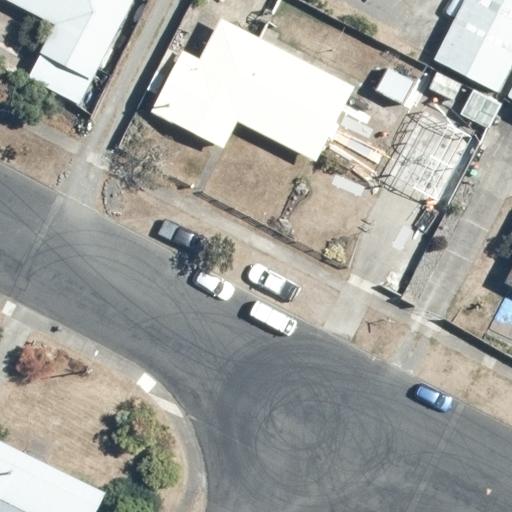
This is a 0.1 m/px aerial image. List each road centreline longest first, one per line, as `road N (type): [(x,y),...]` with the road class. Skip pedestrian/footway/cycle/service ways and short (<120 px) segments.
road 1 (residential): [(0,233),(317,399)]
road 2 (residential): [(317,399),(511,497)]
road 3 (residential): [(260,511),(317,399)]
